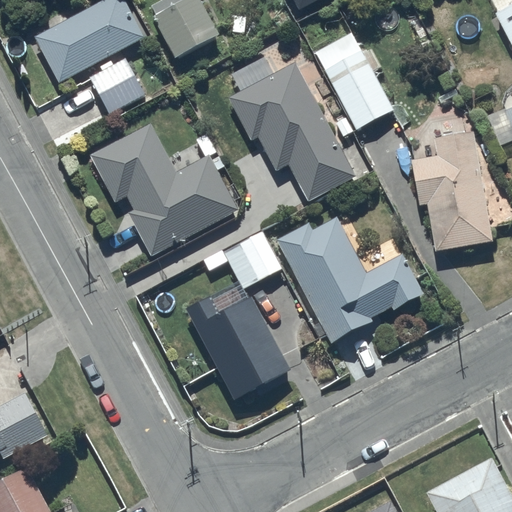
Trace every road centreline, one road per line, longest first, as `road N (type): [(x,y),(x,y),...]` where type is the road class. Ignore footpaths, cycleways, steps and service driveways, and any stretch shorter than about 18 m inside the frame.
road 1 (residential): [(193,511),(0,157)]
road 2 (residential): [(511,348),(201,511)]
